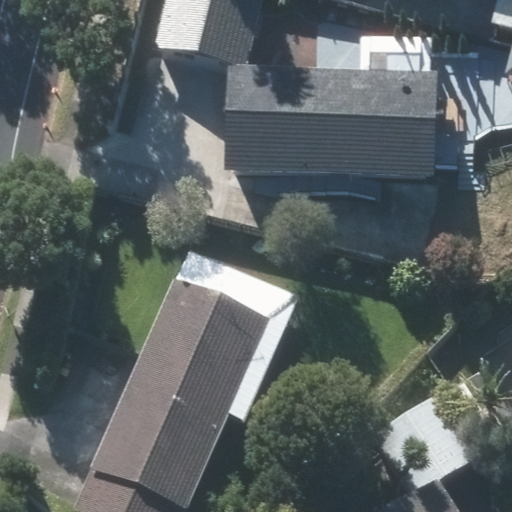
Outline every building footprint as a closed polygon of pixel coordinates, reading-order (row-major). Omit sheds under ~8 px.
[(313,22),(311,88),(244,85),(261,11),(210,0),(193,0),(175,84),(223,95),(219,190),(427,199),(433,55),(374,53),(376,24),(313,22)] [(511,0),(495,0),(487,42),(511,47),(511,0)] [(502,255),(445,240),(451,219),(407,208),(391,271),(492,296),(502,255)] [(193,511),(269,341),(172,297),(76,511),(193,511)] [(365,442),(405,511),(506,511),(441,398),(365,442)] [(511,442),(498,452),(511,475),(511,442)]
